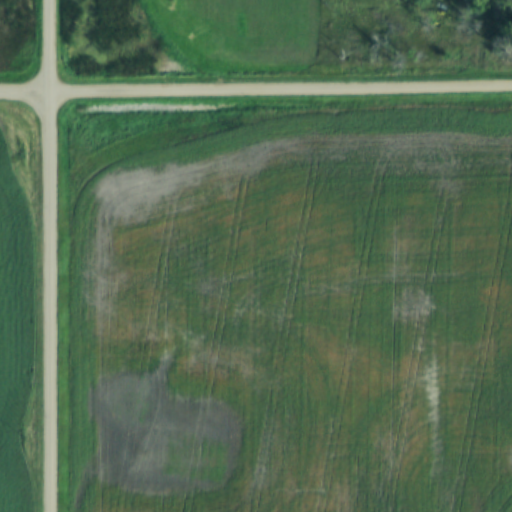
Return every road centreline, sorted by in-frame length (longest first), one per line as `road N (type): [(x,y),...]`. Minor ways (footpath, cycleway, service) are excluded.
road 1 (residential): [(0,93),(511,88)]
road 2 (residential): [(52,511),(52,0)]
